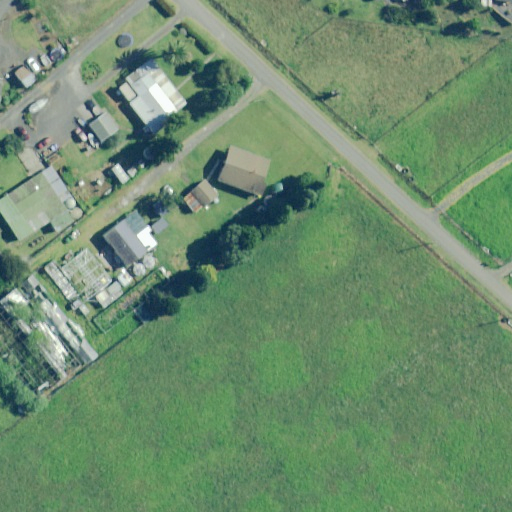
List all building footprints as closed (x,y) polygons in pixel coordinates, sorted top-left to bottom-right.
[(150,58),(124,78),(137,95),(127,103),(147,128),(152,135),(164,127),(160,121),(184,103),(174,90),(150,58)] [(24,64),(13,72),(25,87),(35,79),(24,64)] [(104,112),(87,125),(100,142),(117,129),(104,112)] [(268,160),(228,146),(216,181),(260,196),(265,184),(260,182),(268,160)] [(40,173),(0,199),(0,213),(18,241),(48,221),(55,232),(72,221),(40,173)] [(202,178),(180,197),(194,212),(201,206),(203,208),(217,195),(202,178)] [(134,211),(101,236),(126,268),(147,252),(137,239),(149,231),(134,211)] [(43,268),(75,308),(111,280),(85,247),(59,268),(53,260),(43,268)] [(159,268),(93,321),(104,334),(170,281),(159,268)] [(30,275),(0,299),(0,370),(28,405),(93,354),(30,275)]
